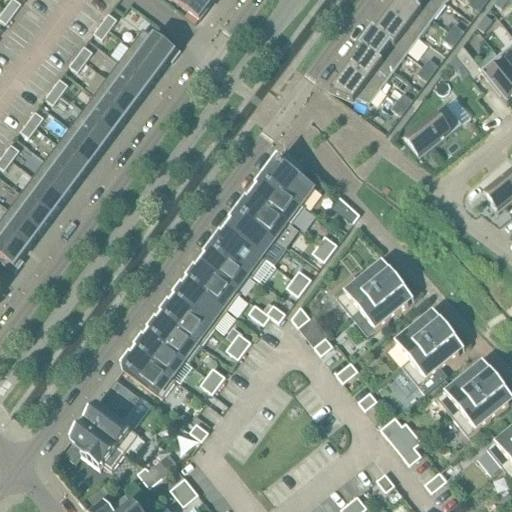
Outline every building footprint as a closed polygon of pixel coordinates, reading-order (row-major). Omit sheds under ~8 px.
[(169,0),(199,22),(200,23),(200,22),(201,23),(208,12),(213,5),(206,0),(169,0)] [(399,0),(402,1),(389,18),(420,41),(433,24),(401,0),(399,0)] [(401,0),(433,24),(446,7),(437,0),(401,0)] [(485,8),(491,1),(489,0),(475,0),(475,1),(485,8)] [(502,12),(510,1),(508,0),(499,0),(494,7),(502,12)] [(475,1),(469,9),(479,16),(485,8),(475,1)] [(6,12),(14,18),(21,8),(13,2),(6,12)] [(0,23),(6,28),(14,18),(6,12),(0,19),(0,23)] [(101,28),(110,34),(117,24),(109,18),(101,28)] [(374,32),(373,33),(407,59),(420,41),(389,18),(377,35),(374,32)] [(484,36),(493,24),(485,19),(477,30),(484,36)] [(492,31),(511,49),(511,48),(511,36),(499,24),(492,31)] [(110,34),(101,28),(94,38),(102,44),(110,34)] [(459,43),(465,35),(455,28),(449,36),(459,43)] [(162,73),(169,63),(172,66),(180,54),(167,45),(165,48),(144,33),(131,50),(162,73)] [(373,33),(360,50),(395,76),(407,59),(373,33)] [(449,36),(443,43),(453,51),(459,43),(449,36)] [(482,77),(484,75),(463,49),(455,60),(461,67),(470,78),(474,83),(482,77)] [(77,61),(85,67),(93,57),(85,50),(77,61)] [(119,66),(150,89),(162,73),(131,50),(119,66)] [(350,70),(382,93),(395,76),(360,50),(360,51),(363,53),(350,70)] [(511,52),(500,62),(511,76),(511,52)] [(85,67),(77,61),(70,71),(78,77),(85,67)] [(482,77),(507,109),(509,107),(509,106),(511,103),(511,76),(500,62),(484,75),(482,77)] [(433,78),(439,70),(429,63),(423,70),(433,78)] [(138,106),(150,89),(119,66),(107,82),(138,106)] [(461,67),(454,73),(463,84),(470,78),(461,67)] [(354,107),(357,103),(370,108),(382,93),(350,70),(330,97),(354,107)] [(423,70),(417,78),(427,85),(433,78),(423,70)] [(94,99),(125,122),(138,106),(107,82),(94,99)] [(53,93),(61,99),(68,89),(60,83),(53,93)] [(61,99),(53,93),(45,103),(53,109),(61,99)] [(407,112),(413,104),(403,97),(397,105),(407,112)] [(113,138),(125,122),(94,99),(82,115),(113,138)] [(397,105),(391,113),(401,120),(407,112),(397,105)] [(446,109),(404,143),(420,163),(462,129),(446,109)] [(70,131),(101,155),(113,138),(82,115),(70,131)] [(28,126),(37,132),(44,122),(36,116),(28,126)] [(37,132),(28,126),(21,136),(29,142),(37,132)] [(89,171),(101,155),(70,131),(58,148),(89,171)] [(45,164),(77,187),(89,171),(58,148),(45,164)] [(20,155),(11,149),(4,159),(12,165),(20,155)] [(278,164),(265,182),(305,212),(306,211),(301,208),(314,190),(303,182),(304,169),(288,154),(280,165),(278,164)] [(511,158),(511,160),(511,161),(511,173),(483,197),(499,217),(511,206),(511,158)] [(0,163),(0,171),(5,175),(12,165),(4,159),(0,163)] [(64,204),(77,187),(45,164),(33,181),(64,204)] [(21,197),(52,220),(64,204),(33,181),(21,197)] [(253,200),(292,229),(305,212),(265,182),(256,193),(258,194),(253,200)] [(40,236),(52,220),(21,197),(9,213),(40,236)] [(275,243),(287,226),(292,230),(292,229),(253,200),(249,206),(247,205),(239,216),(275,243)] [(344,221),(353,228),(360,219),(351,211),(344,221)] [(0,225),(0,232),(28,253),(40,236),(9,213),(0,225)] [(267,264),(267,263),(262,260),(275,243),(239,216),(230,228),(232,229),(227,235),(267,264)] [(28,253),(0,232),(0,258),(5,262),(2,266),(15,276),(23,265),(21,262),(28,253)] [(213,251),(214,252),(254,281),(267,264),(227,235),(223,241),(221,240),(213,251)] [(328,243),(321,251),(331,258),(337,250),(328,243)] [(254,281),(214,252),(213,251),(205,262),(206,263),(202,269),(241,299),(241,298),(236,294),(248,278),(253,282),(254,281)] [(321,251),(315,259),(325,266),(331,258),(321,251)] [(187,286),(188,287),(228,316),(241,299),(202,269),(197,275),(196,274),(187,286)] [(391,275),(385,279),(377,269),(336,302),(352,321),(398,284),(391,275)] [(302,277),(296,286),(305,293),(311,284),(302,277)] [(406,293),(398,284),(352,321),(353,322),(360,316),(376,335),(408,308),(400,298),(406,293)] [(296,286),(289,294),(299,301),(305,293),(296,286)] [(188,287),(184,293),(183,292),(174,303),(175,304),(215,333),(228,316),(188,287)] [(202,351),(215,333),(175,304),(171,310),(170,309),(161,320),(163,321),(202,351)] [(270,320),(258,311),(252,320),(264,330),(271,321),(270,320)] [(279,327),(286,319),(276,312),(270,320),(271,321),(279,327)] [(298,332),(308,325),(299,314),(292,324),(298,332)] [(403,371),(443,338),(449,334),(442,325),(436,329),(428,319),(395,345),(410,364),(402,370),(403,371)] [(189,368),(202,351),(163,321),(158,327),(157,326),(148,338),(150,339),(189,368)] [(459,358),(451,347),(456,343),(449,334),(443,338),(403,371),(419,390),(459,358)] [(145,344),(144,343),(135,355),(137,356),(176,385),(177,384),(172,381),(184,365),(189,368),(150,339),(145,344)] [(242,340),(235,348),(245,355),(251,347),(242,340)] [(314,352),(321,360),(330,353),(324,345),(314,352)] [(235,348),(229,357),(239,364),(245,355),(235,348)] [(204,355),(194,369),(209,379),(219,364),(204,355)] [(122,373),(123,374),(163,403),(176,385),(137,356),(132,362),(131,361),(122,373)] [(355,378),(349,369),(336,379),(343,388),(355,378)] [(499,384),(491,375),(486,379),(477,369),(437,402),(453,421),(499,384)] [(216,375),(210,383),(219,390),(225,382),(216,375)] [(210,383),(203,391),(213,399),(219,390),(210,383)] [(453,421),(468,441),(509,408),(501,398),(506,393),(499,384),(453,421)] [(359,407),(365,415),(375,408),(368,399),(359,407)] [(126,457),(139,439),(98,409),(84,426),(126,457)] [(381,434),(387,442),(400,433),(393,424),(381,434)] [(84,426),(71,444),(112,476),(126,457),(84,426)] [(193,439),(202,446),(209,437),(199,430),(193,439)] [(511,431),(487,452),(502,472),(511,464),(511,431)] [(403,462),(410,470),(419,463),(412,454),(403,462)] [(511,464),(502,472),(511,483),(511,464)] [(151,477),(148,474),(140,481),(150,493),(166,480),(159,471),(151,477)] [(385,478),(377,485),(384,494),(393,487),(385,478)] [(432,498),(444,488),(437,479),(425,489),(432,498)] [(180,501),(192,491),(185,483),(173,493),(180,501)] [(180,501),(186,509),(198,499),(192,491),(180,501)] [(126,498),(113,508),(116,511),(124,511),(132,506),(126,498)] [(352,511),(362,511),(365,510),(357,501),(349,508),(352,511)] [(112,511),(104,502),(91,511),(112,511)]
